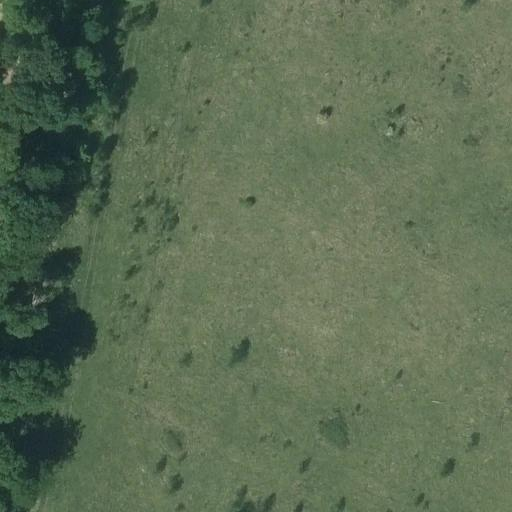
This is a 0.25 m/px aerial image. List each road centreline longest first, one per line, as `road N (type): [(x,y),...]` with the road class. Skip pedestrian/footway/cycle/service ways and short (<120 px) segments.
road 1 (unknown): [(41,511),(135,0)]
road 2 (track): [(0,232),(39,0)]
